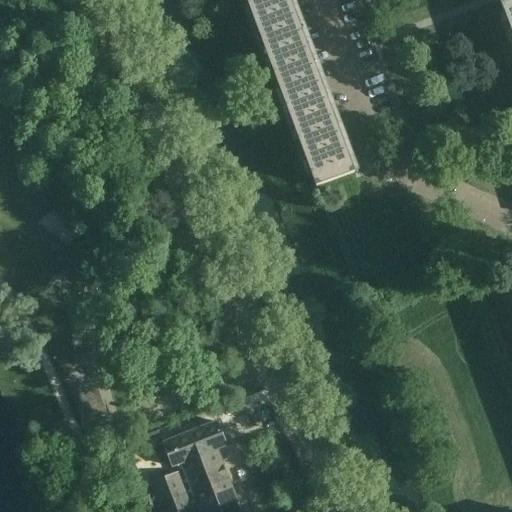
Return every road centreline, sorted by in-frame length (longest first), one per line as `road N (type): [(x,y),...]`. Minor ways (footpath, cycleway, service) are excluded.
road 1 (unclassified): [(344,511),(98,0)]
road 2 (residential): [(511,228),(403,179),(380,157),(322,0)]
